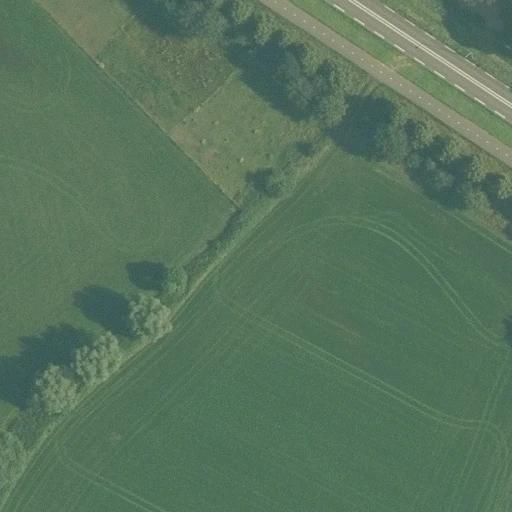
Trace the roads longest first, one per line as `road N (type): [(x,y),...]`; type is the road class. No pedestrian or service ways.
road 1 (unclassified): [(269,0),(511,160)]
road 2 (secondary): [(511,108),(369,13)]
